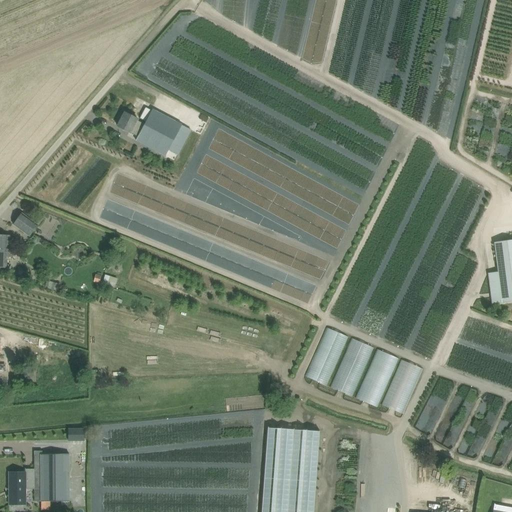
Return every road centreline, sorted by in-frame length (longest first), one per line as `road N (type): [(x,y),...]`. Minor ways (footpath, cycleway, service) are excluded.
road 1 (unknown): [(19,189),(422,362)]
road 2 (unknown): [(194,0),(408,119),(511,192)]
road 3 (unclassified): [(0,211),(109,85)]
road 4 (unknown): [(402,511),(397,433),(422,362)]
